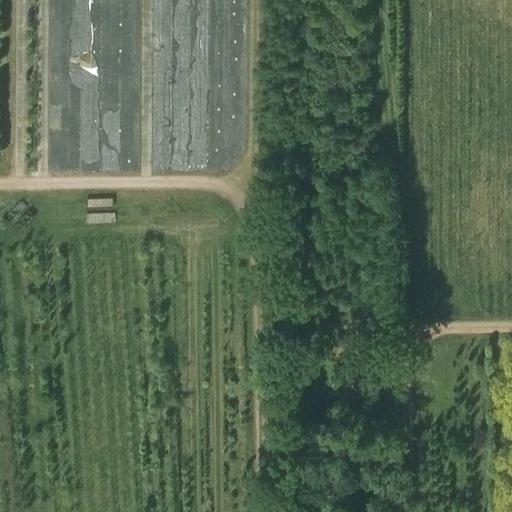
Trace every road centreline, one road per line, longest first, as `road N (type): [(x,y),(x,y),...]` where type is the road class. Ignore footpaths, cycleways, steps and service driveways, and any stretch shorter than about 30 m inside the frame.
road 1 (track): [(511,326),(430,330),(405,313),(374,0)]
road 2 (track): [(246,186),(0,187)]
road 3 (track): [(43,0),(42,187)]
road 4 (track): [(147,186),(146,0)]
